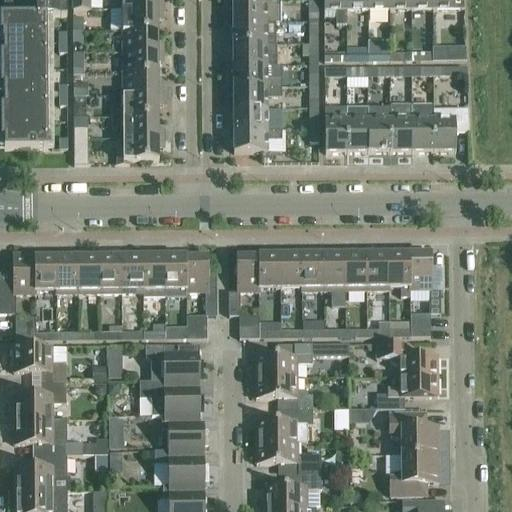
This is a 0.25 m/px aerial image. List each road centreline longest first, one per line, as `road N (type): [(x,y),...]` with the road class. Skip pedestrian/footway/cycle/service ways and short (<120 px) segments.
road 1 (residential): [(475,511),(463,445),(458,204)]
road 2 (tertiary): [(208,206),(458,204)]
road 3 (residential): [(208,206),(205,0)]
road 4 (tertiary): [(24,207),(208,206)]
road 5 (residential): [(233,511),(231,351),(222,334)]
